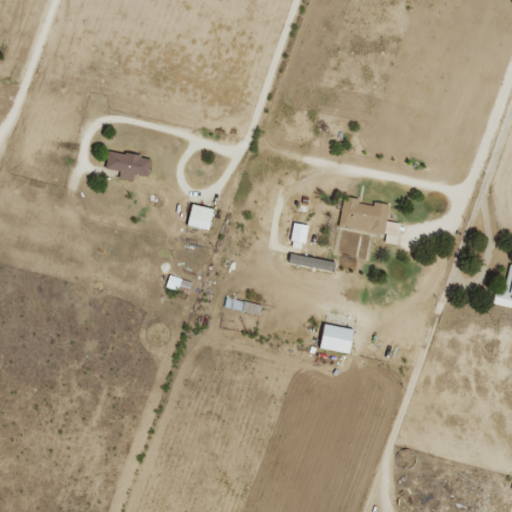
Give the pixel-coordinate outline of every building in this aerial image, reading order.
[(150,158),(108,150),(104,168),(119,170),(117,177),(131,180),(132,174),(146,176),(150,158)] [(337,226),(384,234),(383,242),(395,244),(399,223),(386,220),(389,203),(372,200),(372,203),(342,198),(337,226)] [(185,225),(209,229),(213,208),(189,204),(185,225)] [(306,224),(292,223),(289,246),(303,248),(306,224)] [(333,271),(335,260),(288,253),(286,264),(333,271)] [(187,293),(191,282),(169,274),(165,286),(187,293)] [(511,307),(511,295),(494,292),(491,303),(511,307)] [(241,300),(225,297),(223,307),(240,309),(241,300)] [(258,315),(261,305),(243,300),(240,310),(258,315)] [(349,354),(354,330),(321,323),(316,347),(349,354)]
